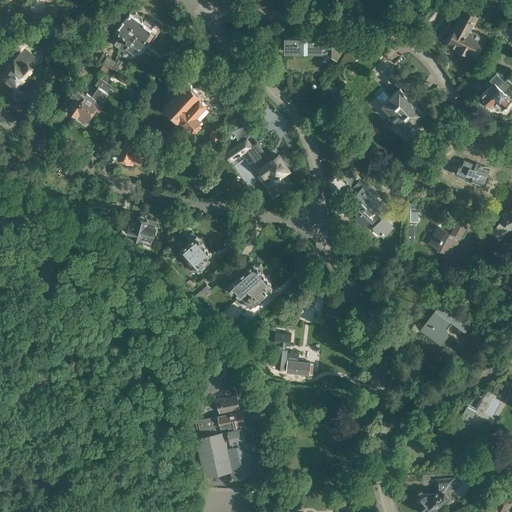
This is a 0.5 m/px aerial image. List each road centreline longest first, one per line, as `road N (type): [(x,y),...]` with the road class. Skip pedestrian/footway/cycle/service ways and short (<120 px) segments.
road 1 (residential): [(207,13),(353,23),(412,39),(478,125),(511,146)]
road 2 (residential): [(318,222),(125,188),(71,164),(0,111)]
road 3 (residential): [(318,222),(322,168),(307,129),(207,13)]
road 4 (residential): [(379,438),(371,335),(318,222)]
road 5 (unclassified): [(280,511),(269,434),(230,357)]
road 6 (residential): [(379,438),(415,406),(511,362)]
road 7 (residential): [(511,290),(468,258),(480,220),(511,201)]
